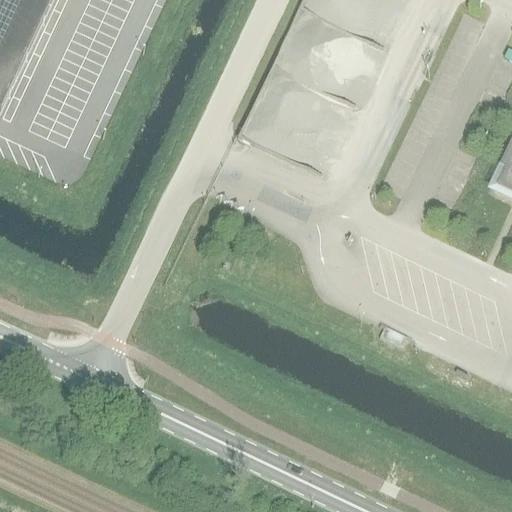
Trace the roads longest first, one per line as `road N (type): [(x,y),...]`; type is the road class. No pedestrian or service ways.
road 1 (unclassified): [(93,380),(268,0)]
road 2 (tertiary): [(367,511),(93,380)]
road 3 (unknown): [(324,194),(333,238),(374,293),(404,317),(503,353)]
road 4 (unknown): [(324,194),(339,185),(436,0)]
road 5 (unknown): [(201,140),(294,191),(324,194)]
